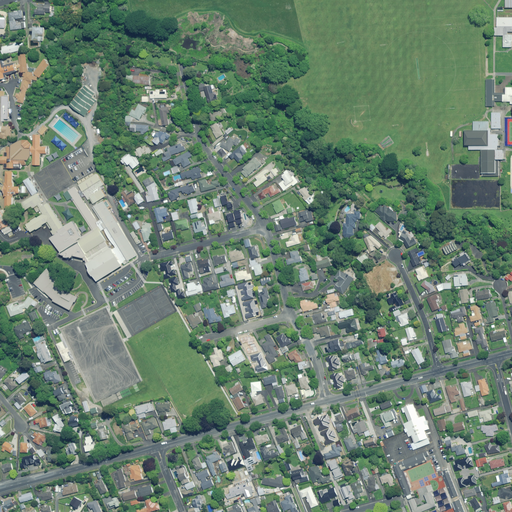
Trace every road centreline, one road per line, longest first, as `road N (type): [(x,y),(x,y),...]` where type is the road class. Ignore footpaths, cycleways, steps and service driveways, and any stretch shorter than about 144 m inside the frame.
road 1 (residential): [(182,67),(200,141),(264,227)]
road 2 (secondary): [(327,401),(156,446)]
road 3 (secondary): [(156,446),(0,488)]
road 4 (residential): [(395,255),(438,371)]
road 5 (residential): [(148,258),(264,227)]
